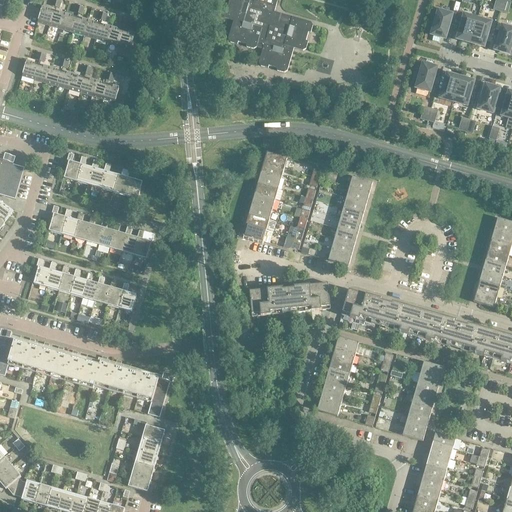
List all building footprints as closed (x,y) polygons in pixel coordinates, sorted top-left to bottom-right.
[(228,0),(230,0),(227,9),(225,8),(223,16),(225,19),(234,21),(228,40),(230,43),(238,45),(238,43),(247,45),(246,48),(254,50),(257,48),(263,50),(259,63),(261,67),(268,69),(269,67),(278,69),(277,71),(284,73),(287,72),(294,49),(303,51),(306,50),(308,42),(306,42),(309,33),(311,34),(313,26),(311,23),(275,13),(278,0),(228,0)] [(504,0),(503,0),(496,0),(493,11),(500,13),(504,0)] [(511,2),(504,0),(500,13),(507,15),(511,2)] [(42,8),(38,23),(50,26),(54,12),(48,10),(42,8)] [(450,24),(452,15),(439,11),(438,12),(433,11),(427,33),(432,35),(432,36),(434,36),(432,41),(439,43),(440,38),(443,39),(445,30),(448,31),(450,24)] [(61,29),(65,15),(66,14),(60,13),(54,12),(50,26),(61,29)] [(66,14),(65,15),(61,29),(73,33),(77,18),(71,17),(71,16),(66,14)] [(460,41),(471,44),(478,19),(464,16),(462,25),(460,31),(463,32),(460,41)] [(89,21),(83,19),(83,20),(77,18),(73,33),(84,36),(89,22),(89,21)] [(491,23),(478,19),(471,44),(481,47),(484,38),(487,39),(488,32),(489,32),(491,23)] [(89,21),(89,22),(84,36),(96,39),(100,25),(94,23),(95,23),(89,21)] [(106,27),(100,25),(96,39),(108,43),(112,28),(106,26),(106,27)] [(509,54),(511,54),(511,29),(502,26),(500,36),(498,42),(501,43),(498,52),(509,55),(509,54)] [(123,32),(118,30),(118,29),(112,28),(108,43),(119,46),(123,32)] [(123,32),(119,46),(131,49),(135,34),(129,33),(123,32)] [(433,84),(434,77),(432,76),(434,68),(432,67),(433,62),(427,60),(426,65),(423,64),(423,65),(418,64),(411,87),(416,88),(416,89),(430,93),(433,84)] [(38,66),(32,64),(32,63),(27,62),(22,76),(34,80),(38,66)] [(44,67),(38,66),(34,80),(46,83),(50,68),(44,67)] [(46,83),(57,86),(61,72),(56,71),(56,70),(50,68),(46,83)] [(73,75),(67,73),(67,74),(61,72),(57,86),(69,90),(73,75)] [(85,79),(79,77),(73,75),(69,90),(81,93),(85,79)] [(440,99),(454,103),(461,78),(450,75),(448,84),(445,83),(443,90),(440,99)] [(471,81),(461,78),(454,103),(467,107),(470,98),(471,91),(469,90),(471,81)] [(92,96),(96,82),(90,80),(90,81),(85,79),(81,93),(92,96)] [(96,82),(92,96),(104,100),(108,86),(102,84),(102,83),(96,82)] [(104,100),(115,103),(119,88),(114,87),(108,86),(104,100)] [(496,114),(503,91),(499,90),(499,89),(488,86),(486,95),(483,94),(481,101),(478,110),(492,114),(492,113),(496,114)] [(502,117),(511,119),(511,93),(509,102),(507,101),(505,108),(502,117)] [(424,107),(421,120),(428,122),(431,109),(424,107)] [(438,111),(431,109),(428,122),(434,124),(438,111)] [(462,118),(459,131),(465,133),(469,120),(462,118)] [(476,122),(469,120),(465,133),(472,135),(476,122)] [(493,127),(489,139),(496,141),(500,129),(493,127)] [(267,153),(266,157),(264,163),(266,164),(284,169),(287,159),(267,153)] [(74,155),(69,154),(67,161),(69,162),(64,179),(77,183),(81,165),(80,165),(72,163),(74,155)] [(0,195),(15,200),(24,168),(12,165),(14,159),(0,155),(0,195)] [(87,159),(82,158),(80,165),(81,165),(77,183),(89,186),(94,169),(92,168),(85,166),(87,159)] [(99,163),(94,161),(92,168),(94,169),(89,186),(101,190),(106,172),(104,172),(97,170),(99,163)] [(266,164),(264,163),(261,173),(263,174),(281,180),(284,169),(266,164)] [(111,166),(106,165),(104,172),(106,172),(101,190),(113,193),(118,176),(116,176),(109,173),(111,166)] [(123,169),(118,168),(116,176),(118,176),(113,193),(126,197),(130,180),(128,179),(121,177),(123,169)] [(135,173),(130,171),(128,179),(130,180),(126,197),(138,200),(143,183),(133,180),(135,173)] [(263,174),(261,173),(258,184),(260,184),(260,185),(278,190),(281,180),(263,174)] [(373,183),(353,177),(350,188),(368,193),(370,193),(373,183)] [(260,184),(258,184),(255,194),(257,195),(275,201),(278,190),(260,185),(260,184)] [(368,193),(350,188),(347,199),(365,204),(365,203),(367,204),(370,193),(368,193)] [(257,195),(255,194),(252,205),(254,205),(254,206),(272,211),(275,201),(257,195)] [(365,204),(347,199),(344,209),(362,214),(364,214),(367,204),(365,203),(365,204)] [(0,203),(0,219),(5,223),(12,213),(0,203)] [(254,205),(252,205),(249,215),(251,216),(269,221),(272,211),(254,206),(254,205)] [(59,208),(54,207),(52,214),(54,215),(49,232),(61,235),(66,218),(65,218),(57,216),(59,208)] [(362,214),(344,209),(341,219),(359,225),(359,224),(361,225),(364,214),(362,214)] [(72,212),(67,210),(65,218),(66,218),(61,235),(74,239),(79,222),(77,221),(70,219),(72,212)] [(84,215),(79,214),(77,221),(79,222),(74,239),(86,242),(91,225),(89,225),(82,223),(84,215)] [(251,216),(249,215),(246,225),(248,226),(266,232),(269,221),(251,216)] [(96,219),(91,217),(89,225),(91,225),(86,242),(98,246),(103,229),(101,228),(94,226),(96,219)] [(359,225),(341,219),(338,230),(356,235),(356,234),(358,235),(361,225),(359,224),(359,225)] [(511,223),(498,219),(497,224),(495,230),(497,230),(497,231),(511,235),(511,223)] [(108,222),(103,221),(101,228),(103,229),(98,246),(110,249),(115,232),(113,232),(106,230),(108,222)] [(120,226),(115,224),(113,232),(115,232),(110,249),(123,253),(128,236),(125,235),(118,233),(120,226)] [(248,226),(246,225),(243,237),(263,243),(266,232),(248,226)] [(132,229),(127,228),(125,235),(128,236),(123,253),(135,256),(140,239),(137,239),(130,236),(132,229)] [(356,235),(338,230),(335,240),(353,245),(355,245),(358,235),(356,234),(356,235)] [(497,230),(495,230),(492,240),(494,240),(494,241),(511,246),(511,235),(497,231),(497,230)] [(145,233),(140,231),(137,239),(140,239),(135,256),(147,260),(152,243),(143,240),(145,233)] [(353,245),(335,240),(332,250),(350,256),(350,255),(352,256),(355,245),(353,245)] [(494,240),(492,240),(489,250),(491,251),(509,257),(511,246),(494,241),(494,240)] [(47,241),(45,247),(56,250),(57,244),(47,241)] [(350,256),(332,250),(329,262),(348,267),(352,256),(350,255),(350,256)] [(491,251),(489,250),(486,261),(488,261),(488,262),(506,267),(509,257),(491,251)] [(44,261),(39,260),(37,267),(39,268),(34,285),(46,288),(51,271),(49,270),(42,268),(44,261)] [(488,261),(486,261),(483,271),(485,272),(503,277),(506,267),(488,262),(488,261)] [(56,265),(51,263),(49,270),(51,271),(46,288),(59,292),(63,275),(62,274),(54,272),(56,265)] [(69,268),(64,267),(62,274),(63,275),(59,292),(71,295),(76,278),(74,277),(67,275),(69,268)] [(81,272),(76,270),(74,277),(76,278),(71,295),(83,299),(88,282),(86,281),(79,279),(81,272)] [(485,272),(483,271),(480,281),(482,282),(482,283),(500,288),(503,277),(485,272)] [(93,275),(88,274),(86,281),(88,282),(83,299),(95,302),(100,285),(98,284),(91,282),(93,275)] [(105,279),(100,277),(98,284),(100,285),(95,302),(107,306),(113,289),(110,288),(103,286),(105,279)] [(117,282),(112,281),(110,288),(113,289),(107,306),(120,309),(125,292),(122,291),(115,289),(117,282)] [(482,282),(480,281),(477,292),(479,292),(479,293),(497,298),(500,288),(482,283),(482,282)] [(129,285),(124,284),(122,291),(125,292),(120,309),(132,313),(137,296),(127,293),(129,285)] [(328,284),(309,286),(297,287),(297,289),(289,290),(291,311),(297,310),(297,313),(331,310),(328,284)] [(281,290),(281,289),(252,291),(250,292),(252,318),(286,314),(286,311),(291,311),(289,290),(284,290),(281,290)] [(382,301),(349,291),(342,316),(374,326),(375,323),(381,324),(387,304),(381,302),(382,301)] [(479,292),(477,292),(474,303),(494,309),(497,298),(479,293),(479,292)] [(59,303),(57,312),(64,314),(67,305),(59,303)] [(392,305),(387,304),(381,324),(386,326),(385,329),(399,333),(406,335),(417,338),(425,313),(393,304),(392,305)] [(457,322),(425,313),(417,338),(450,347),(451,344),(456,346),(461,348),(461,351),(493,360),(500,335),(468,325),(467,327),(462,325),(456,324),(457,322)] [(79,314),(77,320),(88,324),(90,318),(79,314)] [(2,331),(0,338),(0,375),(5,377),(9,363),(95,387),(96,385),(152,401),(148,415),(160,418),(170,384),(173,385),(175,378),(164,375),(160,373),(159,377),(151,375),(149,374),(150,371),(145,369),(144,373),(135,370),(136,367),(131,365),(130,369),(121,366),(122,362),(117,361),(116,364),(107,362),(107,358),(103,357),(101,363),(91,360),(92,357),(87,356),(86,359),(77,357),(78,353),(73,352),(72,355),(63,352),(64,349),(59,348),(58,351),(48,348),(49,345),(45,344),(44,347),(34,344),(35,341),(30,340),(29,343),(20,340),(21,337),(16,335),(13,334),(2,331)] [(511,338),(500,335),(493,360),(511,365),(511,338)] [(359,344),(339,338),(336,348),(338,349),(337,349),(356,355),(359,344)] [(338,349),(336,348),(333,359),(335,359),(334,360),(353,365),(356,355),(337,349),(338,349)] [(335,359),(333,359),(330,369),(332,370),(331,370),(350,376),(353,365),(334,360),(335,359)] [(444,369),(424,363),(421,374),(439,379),(441,380),(444,371),(444,369)] [(332,370),(330,369),(327,380),(329,380),(328,381),(347,386),(350,376),(331,370),(332,370)] [(439,379),(421,374),(418,384),(436,389),(436,390),(438,390),(441,380),(439,379)] [(329,380),(327,380),(324,390),(326,390),(325,391),(344,396),(347,386),(328,381),(329,380)] [(436,389),(418,384),(415,394),(433,400),(435,401),(438,390),(436,390),(436,389)] [(326,390),(324,390),(321,400),(341,407),(344,396),(325,391),(326,390)] [(433,400),(415,394),(412,405),(430,410),(430,411),(432,411),(435,401),(433,400)] [(341,407),(321,400),(317,412),(322,413),(338,417),(341,407)] [(430,410),(412,405),(409,415),(427,420),(427,421),(429,421),(432,411),(430,411),(430,410)] [(7,418),(15,420),(17,410),(10,408),(7,418)] [(73,409),(71,416),(77,417),(79,411),(73,409)] [(427,420),(409,415),(406,425),(424,431),(426,432),(429,421),(427,421),(427,420)] [(424,431),(406,425),(403,436),(423,442),(426,432),(424,431)] [(165,432),(146,426),(143,438),(162,444),(165,432)] [(436,433),(435,438),(433,444),(435,444),(435,445),(453,450),(456,439),(436,433)] [(162,444),(143,438),(139,451),(158,456),(162,444)] [(25,447),(19,440),(13,444),(19,452),(25,447)] [(126,442),(119,440),(116,450),(123,452),(126,442)] [(435,444),(433,444),(430,454),(432,455),(450,460),(453,450),(435,445),(435,444)] [(158,456),(139,451),(136,463),(155,468),(158,456)] [(432,455),(430,454),(427,464),(429,465),(429,466),(447,471),(450,460),(432,455)] [(0,478),(13,468),(5,458),(0,461),(0,478)] [(155,468),(136,463),(132,475),(151,481),(155,468)] [(119,466),(112,464),(109,474),(116,476),(119,466)] [(429,465),(427,464),(424,475),(426,475),(426,476),(444,481),(447,471),(429,466),(429,465)] [(63,469),(53,466),(51,473),(61,476),(63,469)] [(21,478),(13,468),(0,478),(0,482),(6,490),(8,489),(14,496),(22,482),(20,479),(21,478)] [(87,476),(78,473),(76,480),(85,483),(86,479),(87,476)] [(151,481),(132,475),(128,487),(148,493),(151,481)] [(426,475),(424,475),(421,485),(423,486),(441,492),(444,481),(426,476),(426,475)] [(27,484),(22,482),(14,496),(23,499),(22,501),(34,504),(40,485),(27,482),(27,484)] [(110,486),(101,484),(99,491),(108,494),(110,486)] [(52,489),(40,485),(34,504),(46,508),(52,489)] [(423,486),(421,485),(418,496),(420,496),(420,497),(438,502),(441,492),(423,486)] [(64,492),(52,489),(46,508),(58,511),(64,492)] [(71,511),(76,496),(64,492),(58,511),(61,511),(71,511)] [(84,511),(88,499),(76,496),(71,511),(84,511)] [(420,496),(418,496),(415,506),(417,507),(433,511),(435,511),(438,502),(420,497),(420,496)] [(97,511),(100,503),(88,499),(84,511),(97,511)] [(113,511),(115,508),(100,503),(97,511),(113,511)]
